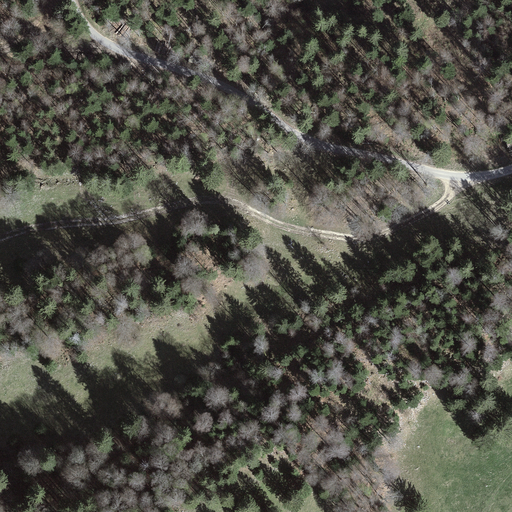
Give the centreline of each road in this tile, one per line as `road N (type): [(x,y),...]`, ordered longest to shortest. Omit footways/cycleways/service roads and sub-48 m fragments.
road 1 (track): [(511,222),(462,204),(459,176),(439,200),(391,230),(352,234),(180,199),(0,241)]
road 2 (unclassified): [(511,167),(459,176),(317,145),(228,89),(98,31),(76,0)]
